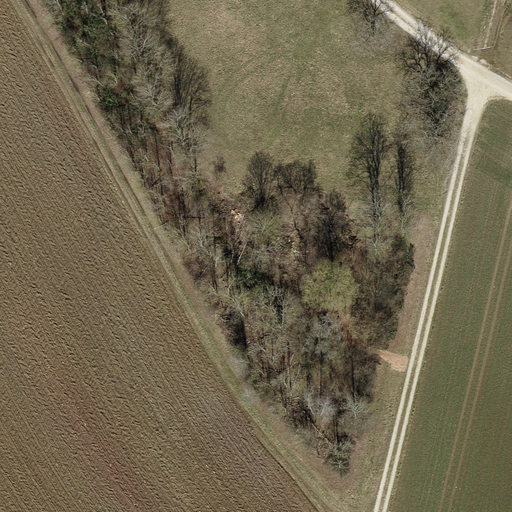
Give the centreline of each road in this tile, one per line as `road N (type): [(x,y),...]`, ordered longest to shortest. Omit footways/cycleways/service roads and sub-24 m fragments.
road 1 (track): [(481,76),(382,511)]
road 2 (track): [(383,0),(511,92)]
